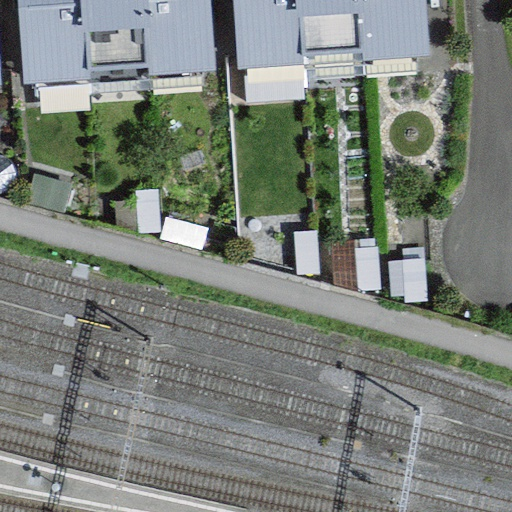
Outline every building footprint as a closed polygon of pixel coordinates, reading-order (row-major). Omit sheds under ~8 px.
[(18,0),(24,94),(83,90),(77,0),(18,0)] [(148,87),(142,0),(77,0),(83,90),(148,87)] [(204,0),(142,0),(148,87),(210,83),(204,0)] [(236,0),(241,77),(298,73),(293,0),(236,0)] [(293,0),(298,73),(361,70),(356,0),(293,0)] [(356,0),(361,70),(429,66),(424,0),(356,0)]
